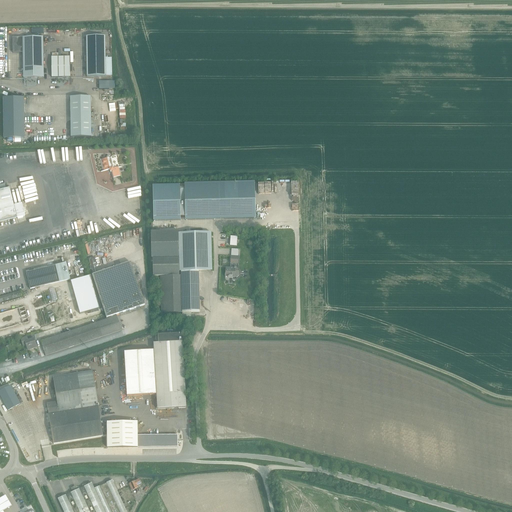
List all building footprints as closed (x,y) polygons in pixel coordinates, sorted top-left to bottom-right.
[(105,36),(86,37),(87,77),(106,77),(105,36)] [(43,37),(13,38),(13,53),(23,53),(23,68),(13,68),(13,78),(44,78),(43,37)] [(70,57),(51,57),(52,78),(70,77),(70,57)] [(91,97),(70,97),(71,138),(91,137),(91,97)] [(24,98),(3,98),(4,138),(25,138),(24,98)] [(113,177),(115,186),(115,185),(113,177),(120,176),(122,184),(120,176),(118,168),(121,167),(114,168),(114,167),(112,167),(110,158),(101,160),(102,160),(105,171),(101,172),(110,170),(110,172),(112,172),(113,177)] [(180,185),(153,186),(154,221),(181,220),(185,220),(255,219),(255,183),(184,185),(184,186),(180,186),(180,185)] [(0,222),(17,218),(17,217),(25,215),(25,213),(22,203),(14,205),(10,188),(0,190),(0,222)] [(178,231),(153,232),(154,276),(179,276),(179,272),(178,234),(178,231)] [(239,272),(237,270),(238,264),(239,257),(230,256),(230,264),(230,268),(225,268),(225,277),(228,277),(228,278),(229,278),(229,277),(235,277),(237,277),(239,275),(239,272)] [(66,263),(55,266),(26,273),(30,290),(70,280),(66,263)] [(121,331),(116,315),(144,305),(130,263),(92,275),(104,313),(107,320),(41,342),(45,356),(121,331)] [(199,271),(181,272),(181,277),(160,277),(160,280),(163,280),(163,313),(182,313),(182,318),(191,317),(191,312),(200,312),(199,271)] [(90,276),(70,282),(79,316),(100,311),(90,276)] [(20,292),(0,297),(0,303),(22,297),(20,292)] [(0,314),(0,331),(29,323),(25,308),(0,314)] [(154,351),(124,353),(125,368),(125,374),(127,397),(156,395),(157,409),(174,408),(186,408),(182,340),(183,340),(183,338),(182,338),(181,334),(178,334),(157,336),(158,343),(153,344),(154,351)] [(23,346),(26,345),(28,351),(37,348),(34,339),(28,341),(27,337),(21,339),(23,346)] [(98,406),(93,371),(53,378),(57,402),(47,404),(53,444),(103,436),(98,406)] [(20,405),(19,405),(16,397),(17,396),(15,391),(13,392),(10,387),(0,392),(0,395),(8,411),(20,405)] [(137,422),(107,423),(107,436),(107,448),(137,448),(137,436),(137,422)] [(177,435),(137,436),(137,448),(178,447),(178,441),(177,435)] [(137,486),(141,484),(139,480),(135,482),(135,481),(129,484),(132,491),(135,490),(137,493),(139,492),(138,488),(137,486)] [(63,511),(126,511),(112,481),(94,489),(92,484),(77,490),(75,487),(71,489),(73,492),(58,499),(63,511)] [(11,507),(4,496),(0,498),(0,511),(2,511),(11,507)]
